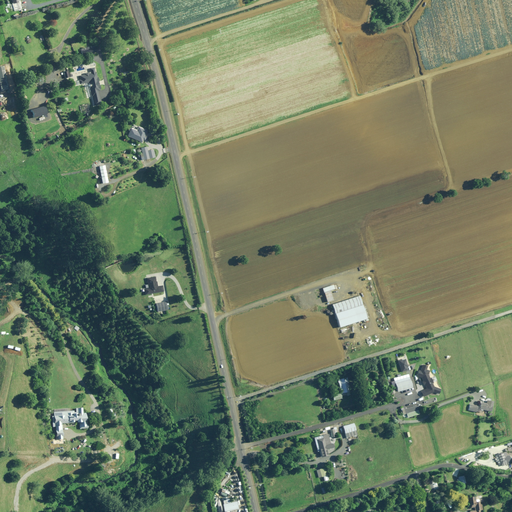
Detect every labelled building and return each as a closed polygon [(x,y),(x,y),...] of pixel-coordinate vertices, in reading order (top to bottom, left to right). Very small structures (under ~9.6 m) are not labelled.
[(96,47),(81,51),(82,56),(97,52),(96,47)] [(0,85),(0,91),(1,92),(2,93),(7,91),(6,89),(9,89),(4,65),(0,66),(0,85)] [(99,87),(98,83),(97,78),(96,78),(95,73),(94,73),(93,69),(89,70),(90,73),(83,75),(83,76),(78,77),(79,80),(77,81),(79,86),(87,84),(90,98),(91,98),(93,107),(100,105),(97,92),(100,92),(99,87)] [(71,74),(70,70),(63,72),(65,79),(73,76),(72,74),(71,74)] [(3,97),(4,101),(0,101),(0,104),(0,106),(6,105),(5,101),(9,100),(8,96),(3,97)] [(45,106),(31,110),(33,118),(48,114),(45,106)] [(144,140),(145,141),(147,137),(145,137),(147,131),(138,127),(137,130),(131,127),(127,136),(142,143),(144,140)] [(141,148),(143,156),(142,157),(142,158),(143,158),(143,160),(156,158),(154,149),(148,150),(147,147),(141,148)] [(109,183),(106,166),(99,167),(102,184),(109,183)] [(144,289),(146,295),(164,291),(163,285),(158,286),(156,276),(146,278),(148,288),(144,289)] [(371,276),(365,278),(380,322),(386,320),(371,276)] [(335,289),(334,284),(323,288),(328,302),(334,300),(330,291),(335,289)] [(359,296),(332,305),(339,328),(367,319),(359,296)] [(167,301),(156,303),(157,312),(168,310),(167,301)] [(431,378),(430,378),(429,375),(430,370),(427,369),(428,366),(423,365),(421,371),(419,370),(417,376),(422,378),(423,381),(422,382),(424,385),(425,385),(427,389),(421,392),(424,397),(431,394),(434,392),(439,394),(441,389),(434,387),(433,384),(434,383),(431,378)] [(342,396),(351,394),(349,386),(350,386),(348,377),(338,380),(342,393),(333,395),(334,400),(343,398),(342,396)] [(409,377),(394,381),(397,393),(412,389),(409,377)] [(492,402),(486,400),(485,403),(480,402),(478,409),(490,412),(492,402)] [(417,405),(402,410),(403,415),(407,414),(408,417),(420,414),(417,405)] [(53,416),(54,427),(56,427),(56,439),(63,439),(63,423),(75,423),(75,420),(77,420),(77,422),(79,422),(80,429),(88,428),(88,422),(87,422),(87,413),(83,413),(83,408),(76,408),(76,412),(74,412),(74,411),(55,412),(55,416),(53,416)] [(354,423),(343,426),(347,438),(358,435),(354,423)] [(332,448),(329,434),(315,438),(317,448),(319,447),(322,457),(328,455),(327,449),(332,448)] [(495,463),(496,462),(498,467),(508,464),(511,463),(508,455),(505,456),(504,452),(494,456),(495,458),(493,459),(495,463)] [(316,470),(319,478),(323,476),(325,481),(329,480),(326,468),(316,470)] [(457,477),(458,479),(456,480),(457,485),(459,484),(465,483),(463,476),(457,477)] [(479,511),(479,510),(482,510),(481,504),(480,505),(479,502),(483,501),(482,495),(468,497),(469,508),(473,508),(473,510),(468,511),(479,511)] [(237,501),(224,504),(225,511),(239,509),(237,501)]
